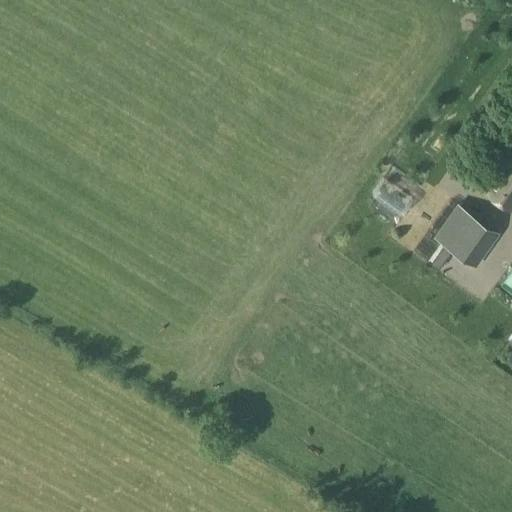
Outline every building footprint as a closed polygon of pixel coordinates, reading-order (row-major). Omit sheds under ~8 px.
[(431,19),(415,35),(422,42),(438,25),(431,19)] [(391,49),(409,34),(404,27),(385,41),(391,49)] [(410,254),(449,190),(381,148),(362,124),(345,114),(215,325),(238,352),(233,359),(226,355),(221,359),(233,366),(242,359),(239,356),(304,395),(313,382),(329,369),(371,299),(383,290),(401,261),(410,254)] [(433,144),(440,137),(425,122),(419,128),(433,144)] [(511,207),(511,143),(511,142),(480,185),(511,207)] [(435,235),(475,264),(498,232),(458,203),(435,235)] [(276,421),(257,439),(272,455),(291,436),(276,421)] [(423,511),(511,478),(511,421),(391,466),(406,509),(421,504),(423,511)]
